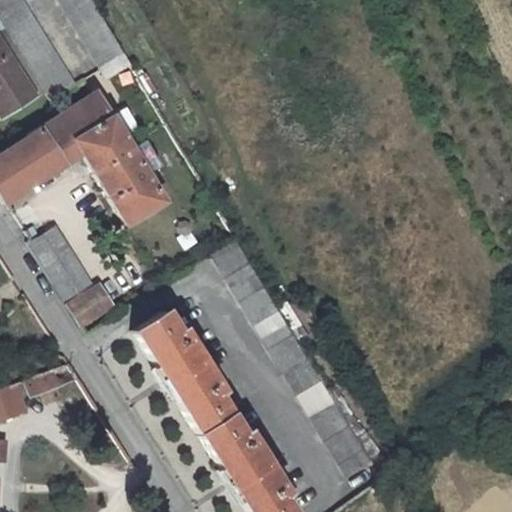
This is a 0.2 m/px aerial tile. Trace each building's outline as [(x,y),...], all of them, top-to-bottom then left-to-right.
[(73,85),(19,0),(0,0),(0,19),(50,99),(73,85)] [(138,79),(89,0),(59,0),(115,93),(138,79)] [(0,45),(0,115),(31,96),(0,45)] [(0,152),(0,202),(2,204),(79,153),(121,224),(160,200),(144,173),(157,165),(141,140),(128,148),(100,103),(94,93),(60,115),(0,152)] [(93,289),(54,227),(26,244),(49,280),(77,325),(109,305),(97,287),(93,289)] [(343,470),(364,456),(232,241),(210,254),(343,470)] [(161,312),(131,331),(163,382),(222,475),(245,511),(288,511),(278,495),(283,493),(243,431),(239,433),(213,393),(218,390),(177,329),(175,331),(161,312)] [(21,381),(28,399),(38,396),(41,402),(58,396),(56,389),(77,380),(66,363),(21,381)] [(0,388),(0,421),(25,412),(14,384),(0,388)]
